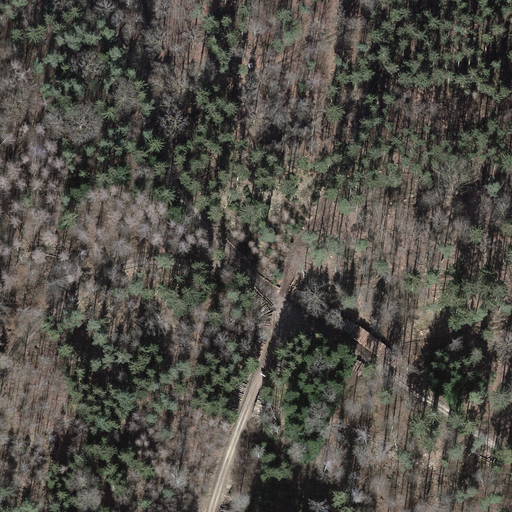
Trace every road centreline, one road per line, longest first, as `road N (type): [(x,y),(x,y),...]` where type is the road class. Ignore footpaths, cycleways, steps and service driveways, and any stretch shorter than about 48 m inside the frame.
road 1 (track): [(255,276),(140,254),(113,260),(40,317),(0,383)]
road 2 (track): [(511,447),(283,299)]
road 3 (track): [(283,299),(176,194),(153,107)]
road 4 (track): [(213,511),(283,299)]
road 5 (track): [(153,107),(73,0)]
